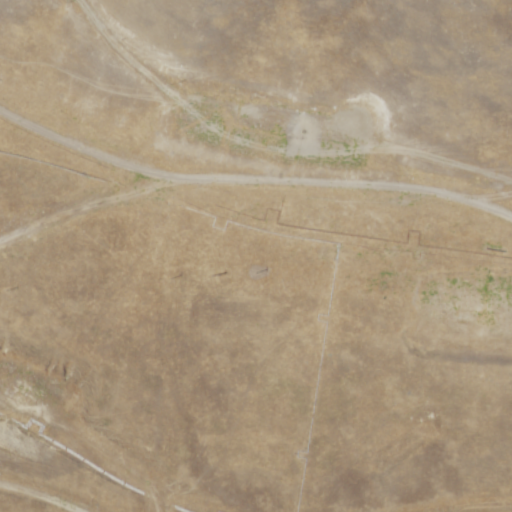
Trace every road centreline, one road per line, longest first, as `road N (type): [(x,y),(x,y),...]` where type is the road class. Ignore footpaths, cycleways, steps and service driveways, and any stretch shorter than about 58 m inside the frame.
road 1 (track): [(6,199),(0,209),(6,199),(447,215),(463,194),(511,173)]
road 2 (track): [(511,275),(447,215),(270,103),(71,0)]
